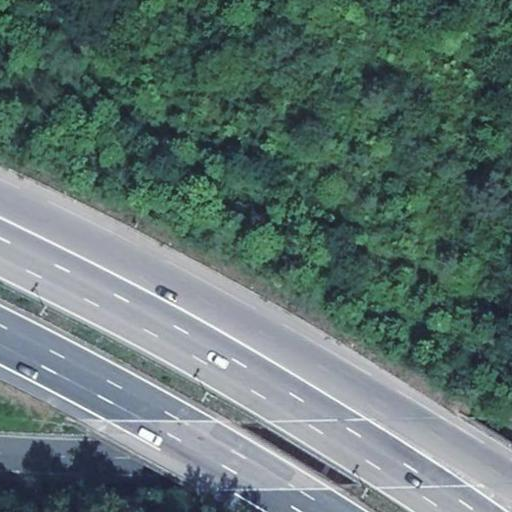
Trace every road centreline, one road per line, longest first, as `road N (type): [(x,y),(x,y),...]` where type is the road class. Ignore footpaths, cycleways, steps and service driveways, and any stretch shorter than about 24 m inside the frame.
road 1 (motorway): [(511,484),(290,351),(0,201)]
road 2 (motorway): [(459,511),(254,378),(0,246)]
road 3 (motorway): [(0,454),(511,456)]
road 4 (motorway): [(0,338),(184,434),(305,511)]
